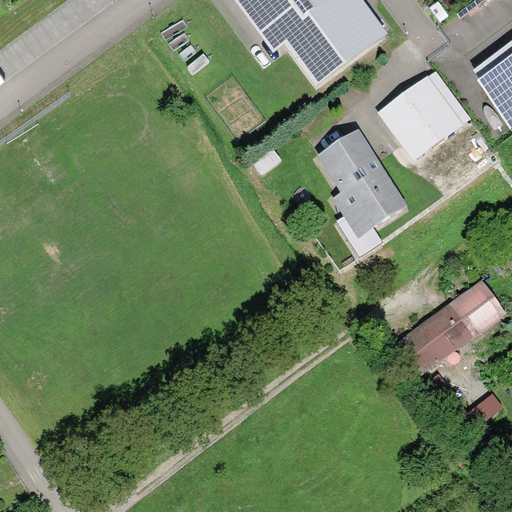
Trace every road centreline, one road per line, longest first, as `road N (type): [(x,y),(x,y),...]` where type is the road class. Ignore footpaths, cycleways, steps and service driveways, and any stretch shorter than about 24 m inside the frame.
road 1 (residential): [(0,103),(144,0)]
road 2 (residential): [(0,411),(75,511)]
